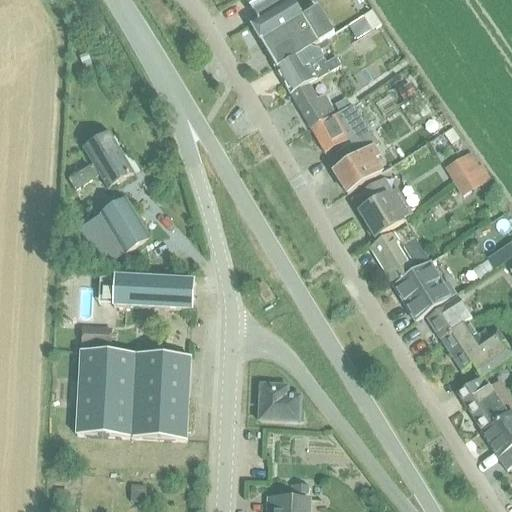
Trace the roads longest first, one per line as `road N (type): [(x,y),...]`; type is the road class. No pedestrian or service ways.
road 1 (residential): [(499,511),(184,0)]
road 2 (tertiary): [(431,511),(179,103)]
road 3 (tertiary): [(411,511),(277,346),(232,333)]
road 4 (tertiary): [(232,333),(215,229),(179,103)]
road 5 (tertiary): [(222,511),(232,333)]
